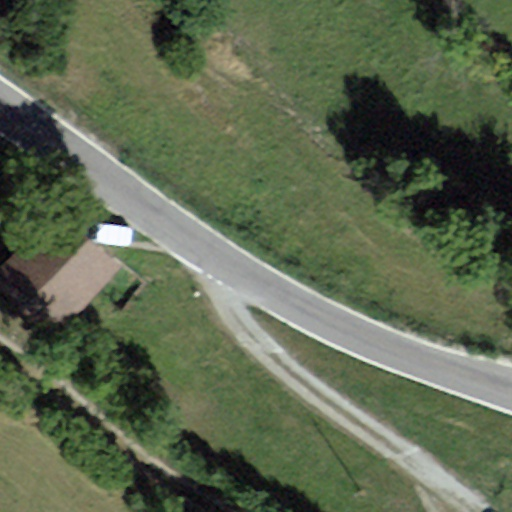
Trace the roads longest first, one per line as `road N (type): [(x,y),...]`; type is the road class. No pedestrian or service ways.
road 1 (tertiary): [(0,104),(294,303),(511,387)]
road 2 (track): [(474,511),(271,353),(231,304),(231,264)]
